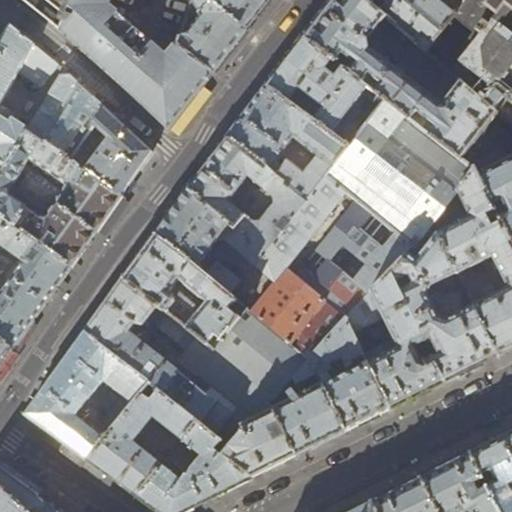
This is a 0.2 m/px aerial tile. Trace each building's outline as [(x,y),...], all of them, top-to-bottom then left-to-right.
[(21,0),(61,31),(73,0),(21,0)] [(73,0),(61,31),(110,77),(169,130),(208,80),(213,73),(178,46),(169,58),(113,12),(110,11),(113,0),(73,0)] [(246,30),(208,0),(191,0),(191,1),(205,13),(186,36),(180,37),(178,46),(213,73),(217,69),(246,30)] [(208,0),(246,30),(269,0),(208,0)] [(374,32),(386,19),(364,0),(333,0),(303,39),(378,96),(384,101),(466,164),(475,153),(469,148),(492,121),(502,130),(507,123),(460,82),(442,106),(384,61),(387,57),(381,52),(379,37),(374,32)] [(364,0),(386,19),(425,52),(454,16),(466,0),(364,0)] [(511,0),(466,0),(454,16),(473,32),(453,58),(459,63),(451,74),(460,82),(507,123),(511,127),(511,0)] [(0,45),(0,160),(8,166),(29,131),(121,197),(137,174),(152,153),(65,71),(63,73),(63,74),(29,129),(13,121),(11,124),(0,118),(0,105),(24,64),(49,81),(56,68),(57,69),(59,66),(11,27),(0,45)] [(272,80),(266,86),(288,103),(298,90),(321,108),(311,121),(331,136),(363,94),(374,102),(378,96),(303,39),(272,80)] [(331,136),(311,121),(288,103),(266,86),(246,113),(226,138),(307,201),(326,176),(347,149),(346,148),(331,136)] [(384,101),(346,148),(347,149),(326,176),(346,192),(356,201),(413,247),(431,224),(473,170),(466,164),(384,101)] [(0,216),(71,268),(91,239),(121,197),(29,131),(8,166),(0,178),(0,216)] [(284,221),(289,224),(307,201),(226,138),(207,164),(187,189),(266,253),(283,231),(279,227),(284,221)] [(511,157),(476,175),(511,246),(511,157)] [(0,340),(13,350),(42,309),(71,268),(0,216),(0,178),(8,166),(0,160),(0,340)] [(511,246),(476,175),(473,170),(431,224),(456,274),(457,274),(491,257),(505,284),(501,286),(503,291),(497,294),(495,289),(493,289),(482,293),(481,296),(483,301),(473,306),(473,307),(498,355),(504,352),(511,347),(511,246)] [(286,269),(346,192),(326,176),(307,201),(289,224),(283,231),(266,253),(187,189),(171,212),(155,235),(230,296),(240,282),(216,263),(214,265),(205,258),(220,237),(276,282),(251,313),(310,360),(346,321),(388,274),(413,247),(356,201),(296,278),(286,269)] [(456,274),(431,224),(413,247),(388,274),(444,382),(489,359),(498,355),(473,307),(445,320),(438,317),(427,295),(429,287),(456,274)] [(247,309),(230,296),(155,235),(139,257),(123,279),(187,330),(213,350),(247,309)] [(444,382),(388,274),(346,321),(352,333),(382,318),(397,348),(367,363),(391,409),(398,405),(444,382)] [(177,343),(187,330),(123,279),(103,307),(85,333),(150,385),(158,392),(197,423),(215,438),(233,416),(238,409),(213,389),(207,396),(128,334),(134,326),(142,327),(143,325),(147,328),(152,323),(177,343)] [(251,313),(247,309),(213,350),(187,330),(177,343),(187,351),(178,362),(197,378),(198,377),(213,389),(238,409),(240,407),(255,419),(244,425),(233,416),(215,438),(229,449),(222,456),(252,478),(259,475),(296,456),(270,404),(276,398),(293,379),(310,360),(251,313)] [(353,428),(391,409),(367,363),(352,333),(346,321),(310,360),(346,431),(353,428)] [(88,461),(141,395),(150,385),(85,333),(57,372),(25,416),(88,461)] [(0,367),(13,350),(0,340),(0,367)] [(276,398),(270,404),(296,456),(305,452),(346,431),(310,360),(293,379),(301,395),(297,397),(293,390),(287,396),(290,401),(281,406),(276,398)] [(150,402),(141,395),(88,461),(113,479),(137,497),(161,467),(132,443),(153,418),(182,441),(197,423),(158,392),(150,402)] [(229,449),(215,438),(197,423),(182,441),(161,467),(137,497),(157,511),(185,511),(211,499),(252,478),(222,456),(229,449)] [(511,511),(511,431),(469,453),(498,511),(511,511)] [(498,511),(469,453),(427,474),(414,481),(371,502),(376,511),(498,511)] [(0,470),(0,487),(25,511),(57,511),(44,502),(0,470)] [(25,511),(0,487),(0,511),(25,511)] [(364,505),(350,511),(376,511),(371,502),(364,505)]
